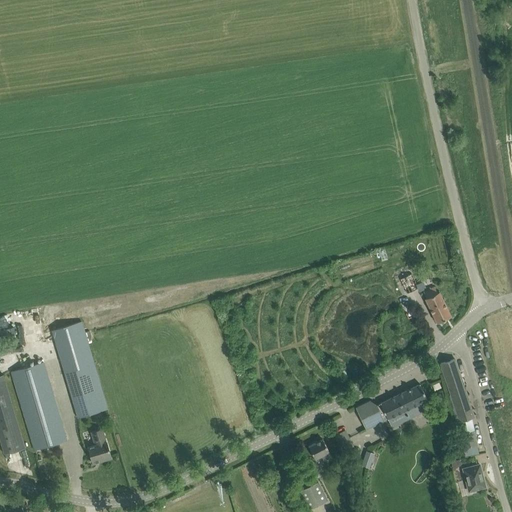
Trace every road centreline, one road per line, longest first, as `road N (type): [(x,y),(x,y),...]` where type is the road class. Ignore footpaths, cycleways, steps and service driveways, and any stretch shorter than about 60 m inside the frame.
road 1 (tertiary): [(458,331),(427,357),(173,486),(96,502)]
road 2 (unclassified): [(481,310),(411,0)]
road 3 (unclassified): [(508,511),(458,331)]
